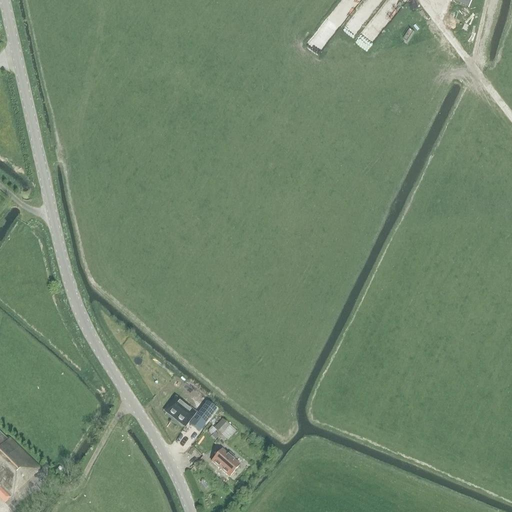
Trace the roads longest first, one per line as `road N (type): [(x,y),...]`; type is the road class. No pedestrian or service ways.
road 1 (tertiary): [(190,511),(83,324),(3,0)]
road 2 (track): [(427,0),(511,116)]
